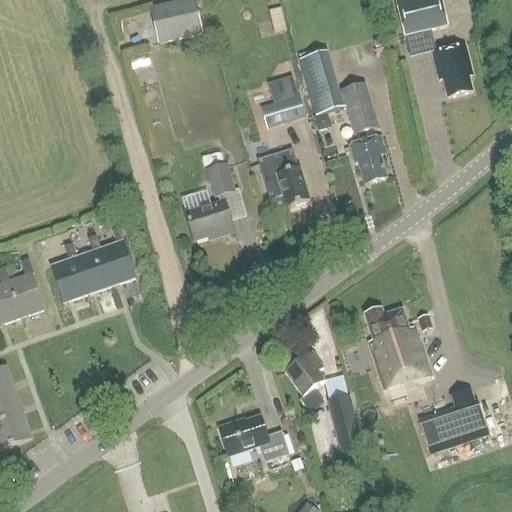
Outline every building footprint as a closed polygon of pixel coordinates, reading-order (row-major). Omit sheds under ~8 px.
[(193,0),(191,0),(150,10),(158,47),(202,36),(193,0)] [(448,26),(441,0),(394,0),(410,58),(436,51),(431,31),(448,26)] [(278,9),(283,31),(292,29),(288,7),(278,9)] [(447,101),(471,94),(467,78),(471,77),(464,48),(432,56),(437,76),(440,75),(447,101)] [(364,87),(341,94),(340,94),(327,53),(298,62),(315,118),(346,109),(354,135),(356,135),(359,145),(349,148),(354,166),(358,165),(365,186),(386,180),(380,158),(385,156),(380,138),(374,140),(372,130),(377,129),(364,87)] [(306,120),(299,97),(260,109),(267,131),(306,120)] [(318,133),(332,129),(328,115),(314,119),(318,133)] [(299,169),(297,170),(292,153),(276,158),(259,163),(265,185),(270,201),(283,197),(286,210),(309,203),(299,169)] [(206,171),(214,200),(236,194),(227,165),(206,171)] [(210,241),(234,234),(224,203),(185,215),(193,244),(209,239),(210,241)] [(116,246),(100,251),(113,288),(135,280),(123,244),(125,244),(120,229),(111,232),(116,246)] [(93,254),(77,259),(89,296),(113,288),(100,251),(96,237),(88,240),(93,254)] [(72,246),(68,247),(63,249),(68,263),(50,269),(63,306),(89,296),(77,259),(72,246)] [(22,320),(44,312),(31,276),(33,275),(28,261),(20,264),(25,278),(9,283),(22,320)] [(0,286),(0,327),(22,320),(9,283),(8,280),(12,278),(8,268),(0,270),(0,283),(1,286),(0,286)] [(384,391),(429,376),(412,325),(407,326),(402,312),(384,318),(381,311),(364,316),(373,343),(369,345),(384,391)] [(422,334),(433,330),(428,317),(417,320),(422,334)] [(284,373),(303,400),(301,402),(310,415),(324,405),(314,392),(325,384),(317,374),(323,370),(311,354),(284,373)] [(0,394),(14,390),(6,368),(0,370),(0,394)] [(14,390),(0,394),(0,421),(22,414),(14,390)] [(418,422),(430,458),(489,439),(477,403),(475,403),(471,391),(450,398),(454,410),(418,422)] [(341,458),(363,452),(349,398),(327,403),(341,458)] [(22,414),(0,421),(0,450),(31,440),(22,414)] [(236,424),(218,430),(228,459),(258,449),(264,465),(289,457),(281,433),(266,438),(259,419),(237,427),(236,424)]
